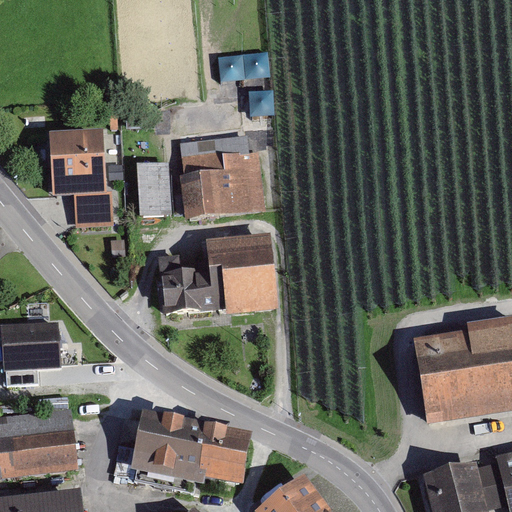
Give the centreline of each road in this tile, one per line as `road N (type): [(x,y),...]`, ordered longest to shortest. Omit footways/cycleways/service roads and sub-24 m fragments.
road 1 (tertiary): [(0,200),(97,316),(150,364),(338,468),(378,511)]
road 2 (track): [(511,306),(408,330),(419,465)]
road 3 (unknown): [(150,364),(0,387)]
